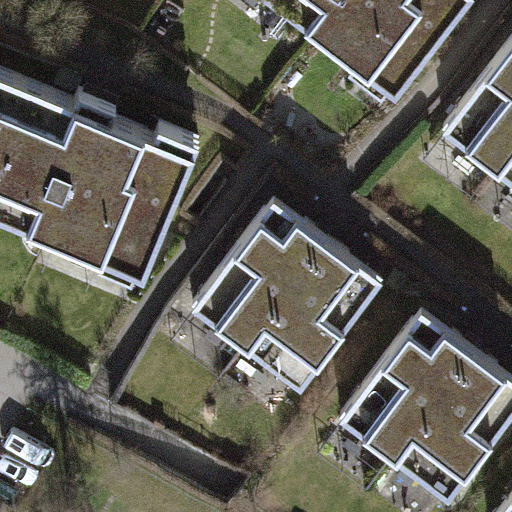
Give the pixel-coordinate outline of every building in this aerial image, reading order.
[(450,0),(229,0),(370,106),(450,0)] [(511,147),(511,37),(447,121),(501,163),(511,147)] [(0,205),(145,267),(198,141),(0,57),(0,205)] [(511,147),(501,163),(511,171),(511,147)] [(333,233),(279,191),(179,318),(233,361),(333,233)] [(333,233),(233,361),(284,400),(384,273),(333,233)] [(486,336),(435,297),(344,417),(396,455),(486,336)] [(511,355),(486,336),(396,455),(453,498),(511,419),(511,355)]
